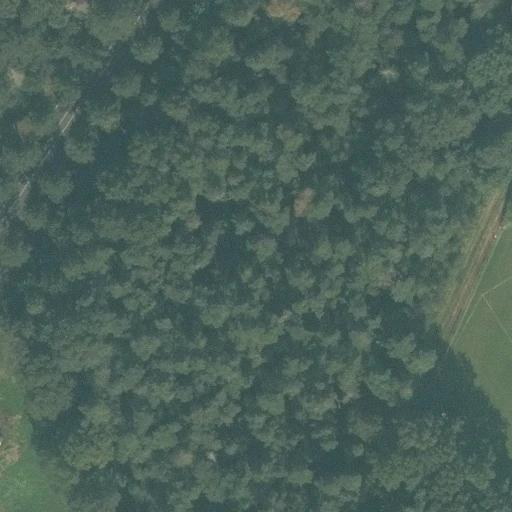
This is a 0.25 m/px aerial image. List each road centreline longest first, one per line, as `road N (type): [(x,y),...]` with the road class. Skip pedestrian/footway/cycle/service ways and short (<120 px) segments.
road 1 (track): [(511,169),(353,511)]
road 2 (primary): [(0,218),(146,0)]
